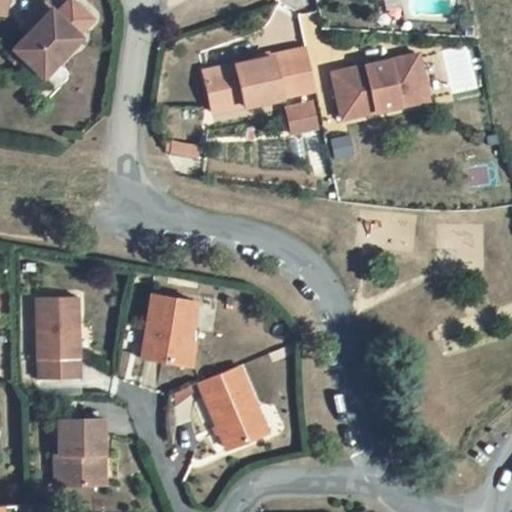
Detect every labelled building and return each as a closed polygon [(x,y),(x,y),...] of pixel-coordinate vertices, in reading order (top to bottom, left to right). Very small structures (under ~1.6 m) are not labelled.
[(12,51),(42,79),(80,40),(78,37),(92,22),(71,1),(56,16),(44,5),(31,19),(37,25),(27,36),(12,51)] [(37,25),(31,19),(20,30),(27,36),(37,25)] [(204,76),(212,117),(285,101),(297,98),(307,96),(314,95),(306,53),(288,57),(204,76)] [(418,57),(332,77),(342,122),(416,105),(413,92),(425,89),(418,57)] [(425,89),(413,92),(416,105),(428,103),(425,89)] [(287,113),(292,136),(315,131),(310,108),(287,113)] [(151,294),(140,359),(190,367),(195,341),(189,340),(196,302),(151,294)] [(78,297),(36,298),(37,360),(37,380),(79,380),(79,360),(78,297)] [(238,366),(198,383),(227,451),(262,436),(248,403),(252,400),(238,366)] [(104,456),(103,420),(58,421),(59,455),(55,456),(55,485),(97,484),(96,456),(104,456)] [(104,456),(96,456),(97,484),(105,484),(104,456)]
